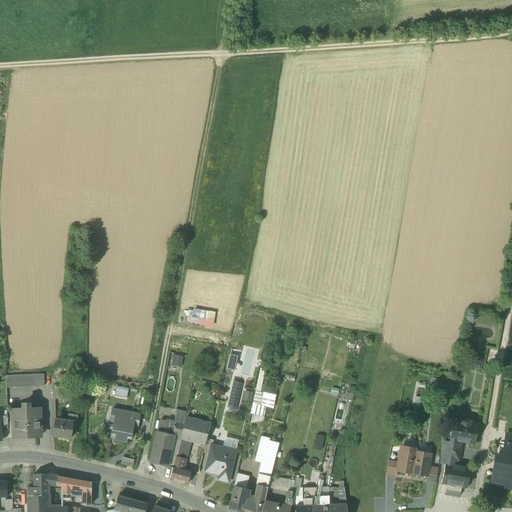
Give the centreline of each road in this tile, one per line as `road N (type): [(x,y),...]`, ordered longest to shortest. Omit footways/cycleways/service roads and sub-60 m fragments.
road 1 (track): [(0,65),(511,33)]
road 2 (unknown): [(138,482),(221,52)]
road 3 (unclassified): [(209,511),(138,482),(50,460),(0,458)]
road 4 (track): [(480,486),(511,296)]
